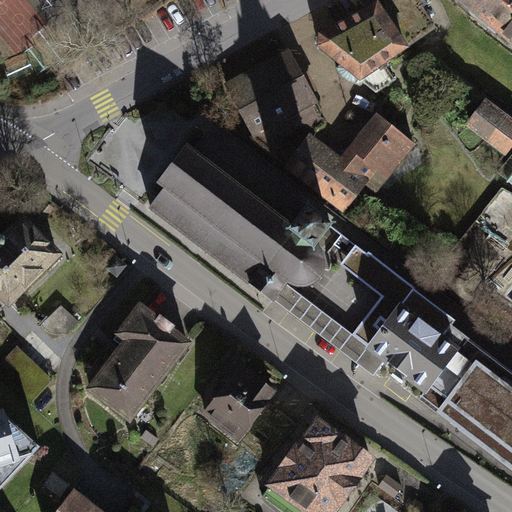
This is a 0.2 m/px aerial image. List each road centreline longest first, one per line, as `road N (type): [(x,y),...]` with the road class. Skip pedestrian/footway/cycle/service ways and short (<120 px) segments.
road 1 (residential): [(19,146),(511,504)]
road 2 (residential): [(19,146),(300,0)]
